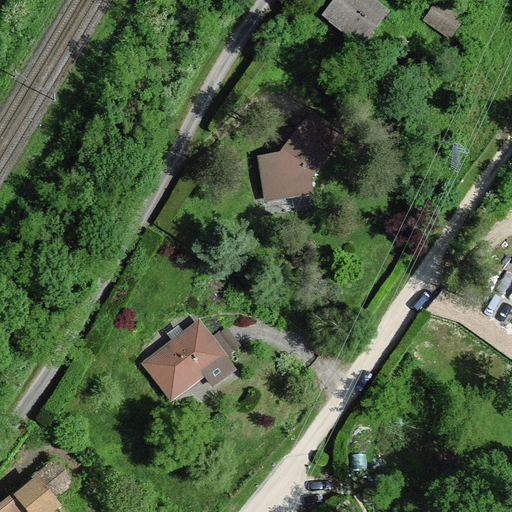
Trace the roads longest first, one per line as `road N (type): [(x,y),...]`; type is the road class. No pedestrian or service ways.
road 1 (residential): [(0,441),(104,281),(265,0)]
road 2 (residential): [(252,511),(350,388),(511,146)]
